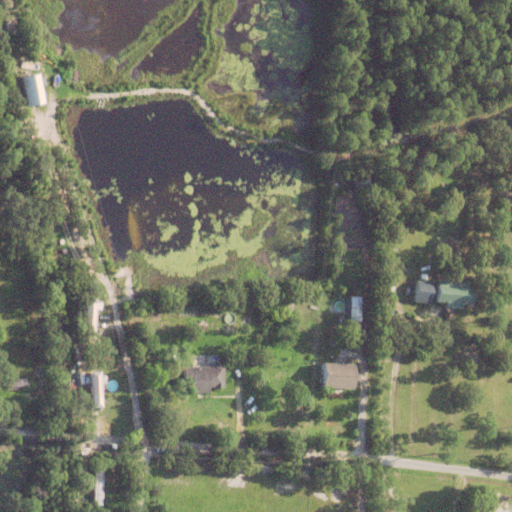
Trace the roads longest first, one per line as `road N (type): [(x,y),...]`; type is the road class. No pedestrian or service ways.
road 1 (residential): [(511,476),(333,455),(111,444),(0,427)]
road 2 (residential): [(137,511),(142,444),(132,374),(75,253),(38,125)]
